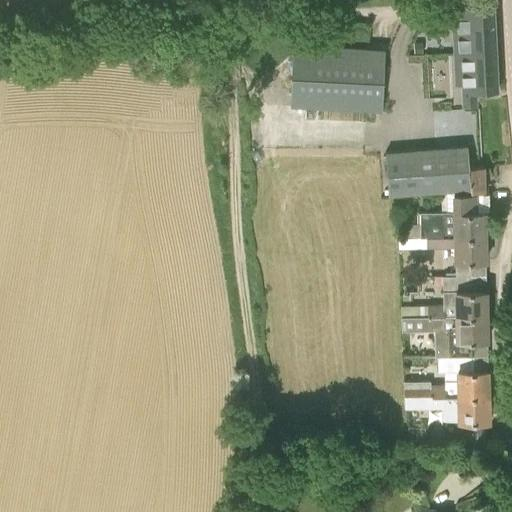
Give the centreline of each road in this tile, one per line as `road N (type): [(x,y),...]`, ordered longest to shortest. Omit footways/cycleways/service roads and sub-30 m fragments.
road 1 (track): [(220,25),(254,386),(249,511)]
road 2 (track): [(457,0),(220,25)]
road 3 (track): [(220,25),(0,34)]
